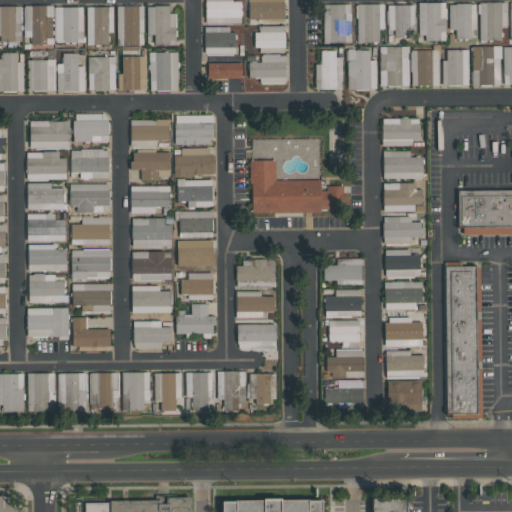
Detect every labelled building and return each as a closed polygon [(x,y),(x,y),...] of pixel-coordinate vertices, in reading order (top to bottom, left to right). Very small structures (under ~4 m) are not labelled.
[(240,2),(232,2),(232,0),(204,0),(205,24),(241,23),(240,2)] [(283,0),(246,0),(246,21),(284,21),(283,0)] [(445,40),(445,2),(418,3),(418,35),(425,35),(425,41),(445,40)] [(506,3),(479,2),(479,40),(501,41),(501,27),(506,27),(506,3)] [(350,4),(322,5),(323,43),(351,42),(350,4)] [(384,29),(383,4),(356,4),(356,43),(379,42),(378,29),(384,29)] [(476,28),(475,4),(448,4),(448,29),(455,29),(455,39),(470,39),(470,29),(476,28)] [(51,5),(23,6),(24,37),(30,37),(31,44),(52,44),(51,5)] [(143,5),(116,6),(116,45),(143,45),(143,5)] [(0,41),(20,42),(21,6),(0,6),(0,35),(0,36),(0,40),(0,41)] [(154,45),(176,45),(175,14),(169,14),(169,6),(146,6),(147,35),(154,34),(154,45)] [(82,7),(54,7),(54,42),(83,42),(82,7)] [(86,7),(86,45),(108,44),(108,33),(112,33),(112,7),(86,7)] [(256,53),(285,53),(284,25),(256,26),(256,53)] [(204,28),(204,54),(235,53),(235,28),(204,28)] [(408,86),(407,46),(379,47),(379,86),(408,86)] [(471,85),(500,86),(500,46),(472,46),(471,85)] [(511,46),(502,47),(503,85),(511,84),(511,46)] [(467,85),(468,50),(446,49),(446,60),(441,60),(441,85),(467,85)] [(375,60),(369,60),(369,50),(346,50),(347,90),(376,89),(375,60)] [(411,86),(439,85),(438,50),(410,50),(411,86)] [(17,52),(0,52),(0,91),(24,91),(23,61),(17,61),(17,52)] [(178,52),(149,52),(149,91),(178,91),(178,52)] [(84,66),(77,66),(77,53),(62,53),(62,63),(57,63),(56,91),(84,91),(84,66)] [(285,55),(260,55),(261,62),(248,62),(248,78),(259,78),(260,84),(286,83),(285,55)] [(146,56),(121,57),(121,74),(117,74),(118,90),(146,90),(146,56)] [(87,57),(88,90),(115,90),(115,57),(87,57)] [(28,91),(54,90),(53,59),(27,60),(28,91)] [(242,62),(208,63),(208,79),(242,79),(242,62)] [(73,142),(108,141),(108,113),(73,114),(73,142)] [(212,116),(174,115),(174,144),(212,145),(212,116)] [(381,146),(412,146),(412,139),(419,139),(419,118),(381,118),(381,146)] [(130,147),(157,147),(157,140),(168,140),(168,119),(129,120),(130,147)] [(29,121),(29,149),(69,148),(68,121),(29,121)] [(212,174),(211,148),(180,149),(181,155),(173,155),(174,175),(212,174)] [(70,172),(79,172),(79,178),(108,179),(108,150),(70,149),(70,172)] [(58,151),(25,152),(26,180),(66,179),(65,158),(58,158),(58,151)] [(422,178),(422,157),(409,157),(409,151),(382,151),(383,179),(422,178)] [(159,180),(159,176),(170,176),(169,152),(130,153),(131,170),(140,170),(140,180),(159,180)] [(250,213),(338,212),(338,186),(322,186),(322,180),(275,180),(275,160),(250,160),(250,213)] [(176,180),(176,201),(187,201),(187,207),(212,207),(212,180),(176,180)] [(26,210),(63,209),(63,188),(50,188),(50,183),(26,183),(26,210)] [(69,184),(69,206),(76,206),(76,212),(108,212),(108,183),(69,184)] [(382,212),(414,211),(414,205),(422,205),(422,189),(415,189),(414,183),(382,184),(382,212)] [(129,186),(130,213),(160,213),(160,207),(170,206),(169,186),(129,186)] [(511,232),(460,232),(458,192),(511,191),(511,232)] [(179,238),(212,237),(212,211),(178,211),(179,238)] [(26,241),(65,240),(64,220),(54,220),(54,213),(26,214),(26,241)] [(410,217),(382,216),(382,244),(409,245),(409,237),(420,237),(420,222),(410,222),(410,217)] [(71,245),(109,244),(108,217),(80,217),(81,224),(71,224),(71,245)] [(131,246),(171,247),(171,225),(164,225),(164,218),(131,218),(131,246)] [(178,266),(213,265),(213,241),(186,241),(186,248),(177,248),(178,266)] [(54,244),(27,244),(27,272),(66,271),(65,249),(54,249),(54,244)] [(419,254),(409,254),(409,249),(384,249),(384,277),(419,278),(419,254)] [(110,250),(71,250),(71,278),(109,279),(110,250)] [(131,252),(131,281),(171,280),(170,258),(163,259),(163,251),(131,252)] [(322,265),(322,280),(336,280),(336,285),(360,285),(360,259),(335,259),(335,265),(322,265)] [(235,261),(235,287),(273,286),(273,260),(235,261)] [(444,268),(476,268),(478,416),(446,417),(444,268)] [(180,295),(197,295),(196,299),(212,299),(213,273),(187,272),(187,280),(180,280),(180,295)] [(28,275),(28,303),(65,302),(64,274),(28,275)] [(420,281),(384,282),(384,309),(420,309),(420,281)] [(109,283),(71,284),(72,305),(80,305),(81,311),(110,311),(109,283)] [(159,285),(130,286),(131,313),(171,312),(170,291),(159,291),(159,285)] [(325,317),(360,316),(360,289),(334,290),(334,296),(324,296),(325,317)] [(274,311),(273,296),(260,296),(260,291),(234,291),(235,318),(262,318),(262,311),(274,311)] [(176,335),(213,334),(213,316),(207,316),(207,303),(190,304),(190,312),(175,313),(176,335)] [(26,307),(25,336),(67,337),(68,308),(26,307)] [(109,329),(85,329),(85,317),(71,317),(72,347),(109,346),(109,329)] [(385,346),(422,345),(421,322),(410,322),(410,317),(385,317),(385,346)] [(328,320),(328,342),(359,341),(359,319),(328,320)] [(132,348),(161,349),(161,342),(170,342),(171,327),(160,327),(160,321),(132,321),(132,348)] [(275,324),(237,325),(237,350),(276,349),(275,324)] [(326,378),(362,377),(362,350),(335,351),(335,357),(326,357),(326,378)] [(423,355),(409,355),(409,350),(385,351),(385,378),(423,378),(423,355)] [(184,372),(184,397),(192,397),(192,411),(244,411),(244,371),(214,371),(214,372),(184,372)] [(143,410),(143,403),(149,403),(149,372),(121,372),(122,410),(143,410)] [(23,373),(0,373),(0,404),(1,405),(1,412),(23,412),(23,373)] [(58,373),(57,411),(85,412),(86,373),(58,373)] [(118,373),(89,373),(89,408),(118,408),(118,373)] [(180,373),(153,373),(154,401),(160,401),(160,411),(174,411),(174,397),(181,397),(180,373)] [(275,373),(248,374),(248,403),(276,402),(275,373)] [(362,409),(362,380),(335,380),(335,388),(325,388),(325,409),(362,409)] [(421,411),(420,381),(386,382),(388,412),(421,411)] [(86,511),(191,511),(191,497),(167,498),(167,505),(162,505),(162,500),(86,504),(86,511)] [(373,511),(373,501),(406,500),(406,511),(373,511)] [(223,511),(223,503),(321,502),(321,511),(223,511)]
